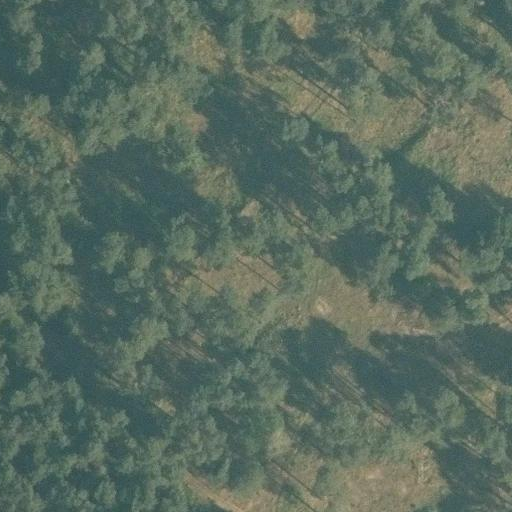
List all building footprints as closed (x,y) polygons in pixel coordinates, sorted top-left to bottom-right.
[(396,110),(406,132),(432,121),(422,98),(396,110)] [(481,137),(508,147),(511,136),(511,108),(495,102),(481,137)] [(39,135),(44,158),(68,153),(63,130),(39,135)] [(258,280),(257,269),(209,275),(210,286),(258,280)] [(115,313),(120,288),(75,279),(70,304),(115,313)] [(259,282),(211,287),(213,303),(261,297),(259,282)] [(269,409),(260,416),(267,424),(276,417),(269,409)] [(326,482),(326,461),(313,461),(314,482),(326,482)] [(431,475),(427,490),(470,501),(474,487),(431,475)]
